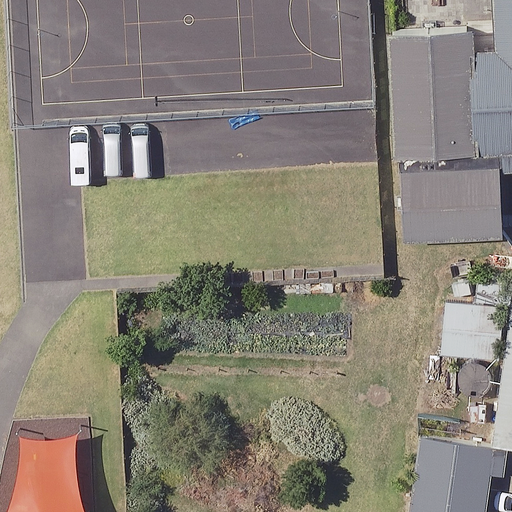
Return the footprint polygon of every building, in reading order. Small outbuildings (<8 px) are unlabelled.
[(511,0),(494,0),(496,33),(475,39),(475,62),(475,121),(485,144),(503,141),(505,158),(511,157),(511,0)] [(474,13),(389,18),(393,144),(476,140),(474,13)] [(501,153),(396,159),(400,228),(505,223),(501,153)] [(511,298),(445,290),(439,342),(505,349),(511,298)] [(511,433),(511,290),(493,431),(511,433)] [(496,436),(420,422),(409,511),(487,511),(493,466),(496,436)]
